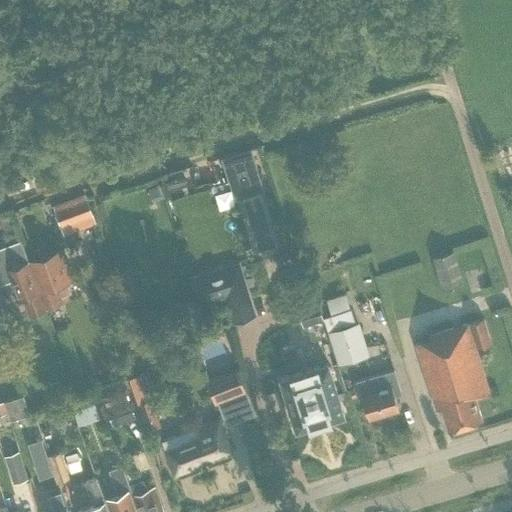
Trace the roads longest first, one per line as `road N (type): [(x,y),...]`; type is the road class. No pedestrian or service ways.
road 1 (residential): [(511,288),(458,109)]
road 2 (secondary): [(388,511),(511,471)]
